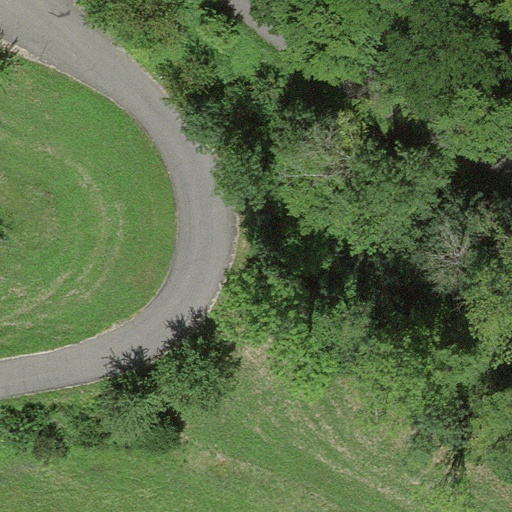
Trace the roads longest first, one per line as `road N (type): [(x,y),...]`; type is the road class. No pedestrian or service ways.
road 1 (track): [(0,384),(110,367),(168,330),(200,276),(170,145),(118,81),(24,35),(0,12)]
road 2 (track): [(246,0),(341,80),(511,134)]
